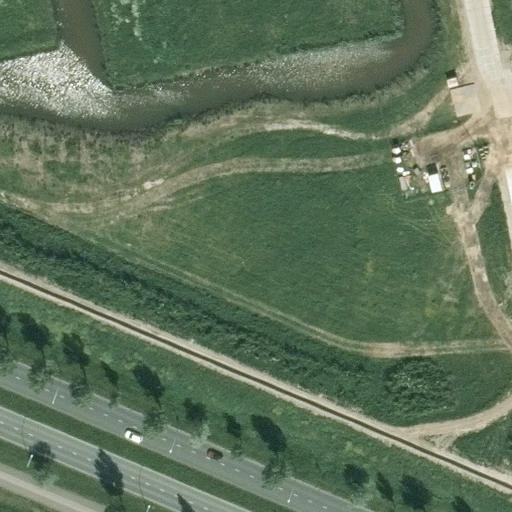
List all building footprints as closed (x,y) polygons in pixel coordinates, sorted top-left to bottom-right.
[(0,0),(0,33),(24,29),(18,0),(0,0)] [(151,0),(150,0),(127,5),(136,49),(161,44),(153,4),(151,0)] [(177,0),(170,0),(153,4),(161,44),(161,48),(186,43),(177,0)] [(207,0),(212,24),(223,22),(225,31),(250,26),(244,0),(207,0)] [(270,0),(244,0),(250,26),(251,30),(275,25),(270,0)] [(311,0),(315,14),(339,9),(337,0),(311,0)] [(337,0),(339,9),(340,13),(364,8),(362,0),(337,0)]
